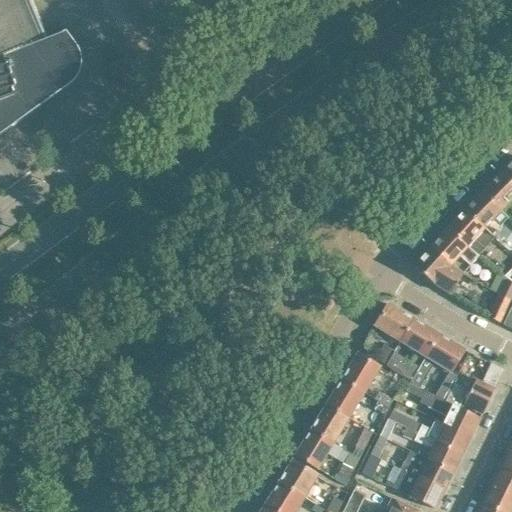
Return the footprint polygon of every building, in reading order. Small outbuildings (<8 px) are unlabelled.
[(0,0),(0,56),(46,40),(29,0),(0,0)] [(75,52),(74,50),(62,34),(46,40),(0,56),(0,132),(67,83),(69,82),(70,80),(72,79),(73,77),(74,75),(75,74),(76,72),(76,70),(77,68),(77,66),(77,64),(77,62),(77,60),(77,58),(76,56),(76,54),(75,52)] [(511,160),(498,175),(511,187),(511,160)] [(511,187),(498,175),(490,183),(488,185),(484,189),(482,191),(481,193),(500,212),(509,203),(511,206),(511,187)] [(500,212),(481,193),(480,193),(479,195),(463,211),(491,235),(501,226),(507,218),(500,212)] [(491,235),(463,211),(446,229),(477,257),(484,248),(493,238),(491,235)] [(477,257),(446,229),(429,248),(453,270),(462,275),(477,257)] [(453,270),(429,248),(412,266),(433,285),(450,295),(462,275),(453,270)] [(511,283),(506,279),(499,295),(510,300),(511,296),(511,283)] [(499,295),(488,318),(499,323),(510,300),(499,295)] [(413,320),(388,304),(374,326),(390,336),(400,342),(413,320)] [(511,329),(511,305),(503,325),(511,329)] [(400,342),(427,358),(440,336),(413,320),(400,342)] [(451,373),(464,351),(440,336),(427,358),(448,371),(451,373)] [(385,365),(394,351),(385,345),(376,359),(385,365)] [(412,382),(418,372),(421,367),(394,351),(385,365),(392,369),(412,382)] [(357,354),(341,379),(365,394),(372,383),(381,368),(357,354)] [(504,370),(491,364),(481,383),(475,380),(470,391),(455,383),(454,382),(444,401),(462,410),(464,406),(482,414),(504,370)] [(451,373),(437,397),(444,401),(454,382),(457,376),(456,376),(451,373)] [(341,379),(326,405),(349,419),(365,394),(341,379)] [(449,416),(444,425),(471,437),(480,419),(462,410),(444,401),(437,397),(427,392),(410,384),(407,391),(397,395),(396,396),(411,404),(413,399),(422,403),(449,416)] [(382,392),(377,401),(390,409),(394,399),(382,392)] [(371,410),(385,418),(390,409),(377,401),(371,410)] [(326,405),(310,430),(334,445),(349,419),(326,405)] [(407,428),(462,455),(471,437),(444,425),(435,420),(430,429),(422,425),(393,411),(389,419),(397,423),(407,428)] [(386,426),(380,438),(388,441),(397,423),(389,419),(386,426)] [(364,428),(355,446),(363,450),(369,438),(371,433),(364,428)] [(453,472),(462,455),(407,428),(403,435),(432,449),(427,459),(453,472)] [(310,430),(295,456),(318,470),(328,454),(342,463),(353,470),(358,460),(334,445),(310,430)] [(380,438),(372,455),(379,459),(384,448),(388,441),(380,438)] [(501,466),(511,471),(511,449),(510,448),(501,466)] [(405,460),(404,459),(399,469),(400,469),(418,478),(419,476),(445,490),(453,472),(427,459),(410,450),(405,460)] [(379,459),(372,455),(363,474),(373,479),(383,461),(379,459)] [(318,477),(292,461),(279,482),(305,499),(318,477)] [(342,463),(334,480),(345,487),(353,470),(342,463)] [(511,471),(501,466),(492,485),(511,494),(511,471)] [(435,510),(445,490),(419,476),(418,478),(400,469),(391,488),(435,510)] [(265,504),(278,511),(296,511),(305,499),(279,482),(265,504)] [(511,511),(511,494),(492,485),(483,502),(502,511),(511,511)] [(355,491),(343,511),(357,511),(366,496),(355,491)] [(327,511),(338,511),(343,501),(335,496),(326,511),(327,511)] [(417,511),(391,499),(385,510),(389,511),(417,511)] [(502,511),(483,502),(478,511),(502,511)]
